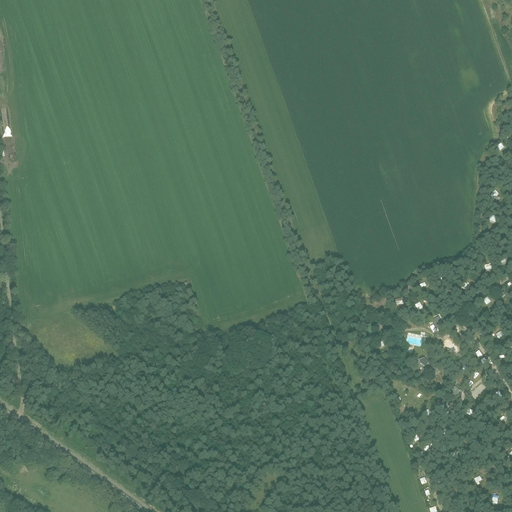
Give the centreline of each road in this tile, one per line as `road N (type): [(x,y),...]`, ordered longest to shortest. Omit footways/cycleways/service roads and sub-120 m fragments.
road 1 (track): [(23,425),(0,210)]
road 2 (tertiary): [(0,409),(143,511)]
